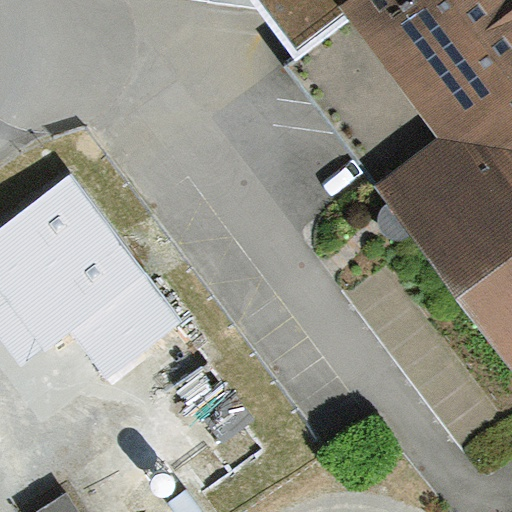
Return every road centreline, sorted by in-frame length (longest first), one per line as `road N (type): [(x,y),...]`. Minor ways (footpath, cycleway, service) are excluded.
road 1 (unknown): [(0,438),(72,425),(133,402)]
road 2 (track): [(291,511),(306,499),(351,494),(417,510)]
